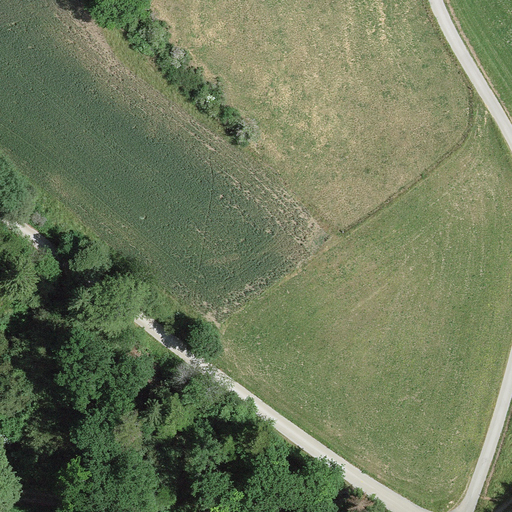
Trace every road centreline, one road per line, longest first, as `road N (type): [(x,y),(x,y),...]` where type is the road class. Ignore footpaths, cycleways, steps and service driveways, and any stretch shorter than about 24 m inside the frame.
road 1 (track): [(0,213),(406,511)]
road 2 (track): [(387,500),(217,511)]
road 3 (track): [(511,138),(436,0)]
road 4 (track): [(465,511),(511,362)]
